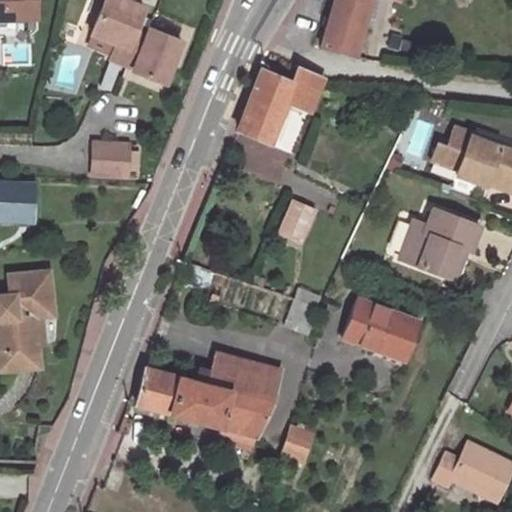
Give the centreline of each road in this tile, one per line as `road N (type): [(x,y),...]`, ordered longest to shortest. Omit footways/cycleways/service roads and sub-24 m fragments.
road 1 (secondary): [(49,511),(244,23)]
road 2 (residential): [(244,23),(312,59),(511,91)]
road 3 (residential): [(511,286),(458,399)]
